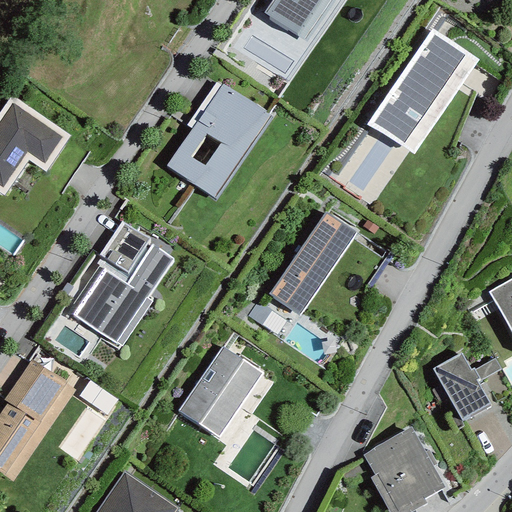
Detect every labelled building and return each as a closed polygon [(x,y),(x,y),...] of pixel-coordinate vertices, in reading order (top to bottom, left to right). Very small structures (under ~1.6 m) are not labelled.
[(274,0),(267,13),(317,40),(338,0),(274,0)] [(477,72),(432,40),(367,135),(413,166),(477,72)] [(270,115),(222,83),(167,165),(215,197),(270,115)] [(70,133),(11,94),(0,110),(0,191),(3,194),(27,158),(45,170),(70,133)] [(355,231),(325,211),(270,293),(299,313),(355,231)] [(110,261),(105,268),(73,313),(121,345),(152,297),(147,296),(173,256),(147,239),(149,235),(122,220),(99,254),(110,261)] [(511,278),(490,291),(511,330),(511,278)] [(262,372),(221,344),(178,408),(219,436),(262,372)] [(461,351),(432,367),(462,419),(468,415),(469,418),(490,406),(487,403),(489,401),(476,378),(479,376),(474,366),(470,368),(461,351)] [(3,475),(12,481),(75,389),(64,382),(66,379),(32,357),(3,399),(7,402),(0,411),(0,470),(4,474),(3,475)] [(92,379),(83,391),(109,410),(118,398),(92,379)] [(405,511),(426,500),(424,496),(445,484),(411,425),(362,453),(373,472),(367,476),(387,511),(405,511)] [(174,511),(178,507),(124,471),(95,511),(174,511)]
